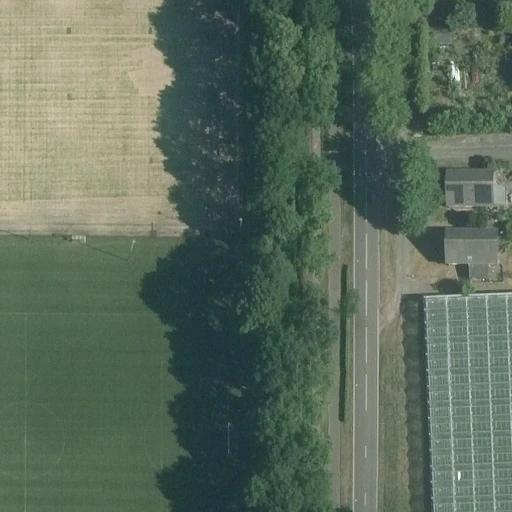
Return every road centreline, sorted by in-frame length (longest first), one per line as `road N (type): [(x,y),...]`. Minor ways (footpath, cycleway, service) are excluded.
road 1 (residential): [(365,374),(365,0)]
road 2 (residential): [(403,295),(400,0)]
road 3 (unclassified): [(364,511),(365,374)]
